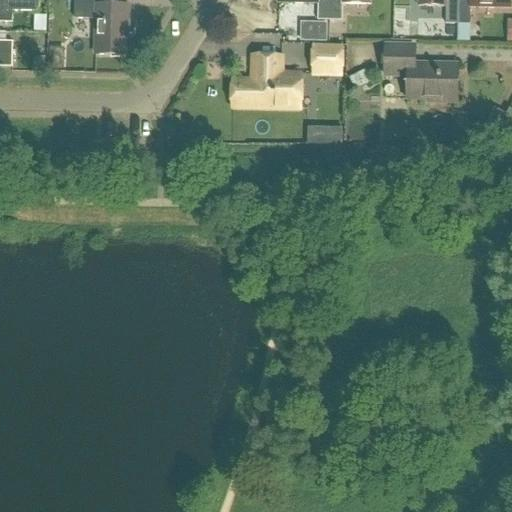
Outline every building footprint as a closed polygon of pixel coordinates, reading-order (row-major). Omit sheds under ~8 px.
[(38,12),(38,0),(2,0),(3,11),(0,10),(0,22),(14,23),(14,12),(38,12)] [(128,39),(129,7),(102,6),(102,0),(75,0),(75,20),(97,21),(96,56),(124,57),(125,39),(128,39)] [(330,24),(330,1),(317,1),(317,0),(277,0),(277,8),(317,8),(317,24),(330,24)] [(330,1),(330,24),(342,25),(342,8),(370,9),(370,0),(341,0),(342,1),(330,1)] [(458,27),(459,3),(446,3),(445,0),(417,0),(418,10),(446,10),(446,27),(458,27)] [(459,3),(458,27),(471,27),(471,10),(511,11),(511,0),(470,0),(470,3),(459,3)] [(46,18),(34,18),(34,34),(46,34),(46,18)] [(300,44),(326,44),(326,26),(300,26),(300,44)] [(0,42),(0,68),(13,69),(13,43),(0,42)] [(458,105),(459,68),(416,66),(416,49),(387,48),(386,78),(409,78),(408,101),(429,101),(429,104),(458,105)] [(341,80),(342,49),(314,49),(313,80),(341,80)] [(267,113),(268,62),(253,62),(253,86),(234,86),(233,113),(267,113)] [(268,62),(267,113),(301,114),(301,79),(282,79),(282,62),(268,62)]
